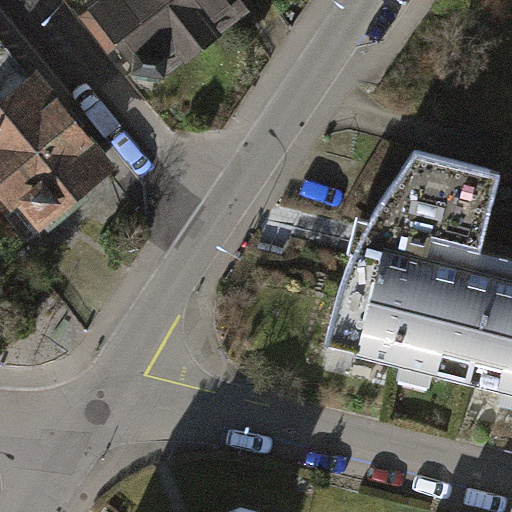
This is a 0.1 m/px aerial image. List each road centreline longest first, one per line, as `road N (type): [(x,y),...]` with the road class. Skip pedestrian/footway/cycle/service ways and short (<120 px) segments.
road 1 (residential): [(92,414),(200,408),(511,485)]
road 2 (residential): [(28,0),(206,220)]
road 3 (residential): [(206,220),(360,0)]
road 4 (residential): [(92,414),(206,220)]
